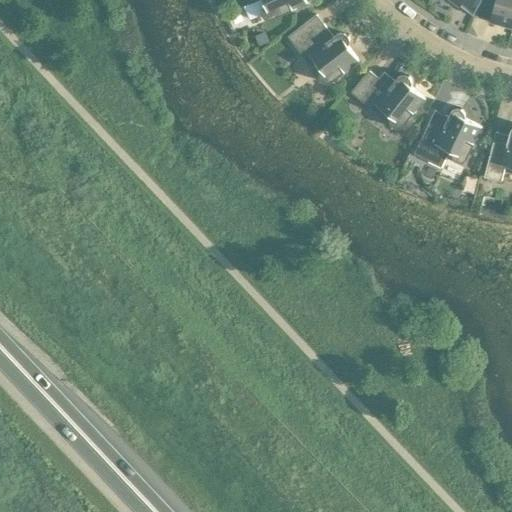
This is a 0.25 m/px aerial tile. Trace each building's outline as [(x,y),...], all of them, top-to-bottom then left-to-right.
[(246,0),(248,4),(257,0),(262,0),(264,4),(262,8),(262,13),(261,14),(261,15),(262,15),(265,17),(269,19),(272,18),(292,9),(292,8),(298,6),(299,9),(309,5),(306,0),(246,0)] [(453,0),(473,15),(480,0),(453,0)] [(511,0),(480,0),(473,15),(511,26),(511,0)] [(348,34),(338,42),(317,14),(288,36),(310,65),(315,62),(321,69),(319,74),(320,79),(319,80),(320,81),(321,80),(324,82),(328,82),(332,81),(344,71),(350,65),(353,69),(361,62),(348,45),(349,40),(348,35),(349,35),(348,34)] [(392,127),(393,126),(397,127),(400,127),(404,125),(414,112),(413,112),(418,105),(421,107),(428,99),(411,86),(412,82),(411,79),(409,76),(410,75),(409,75),(400,85),(384,72),(379,78),(369,70),(351,92),(379,114),(383,110),(390,116),(390,121),(392,125),(391,126),(392,127)] [(435,110),(419,143),(414,153),(441,166),(449,150),(452,152),(452,157),(456,160),(455,161),(456,162),(457,161),(461,161),(464,160),(467,157),(474,143),(473,142),(477,135),(480,137),(485,127),(465,118),(465,114),(464,111),(461,109),(462,108),(461,107),(455,119),(435,110)] [(511,135),(496,131),(487,167),(484,177),(501,181),(505,165),(511,167),(511,135)]
